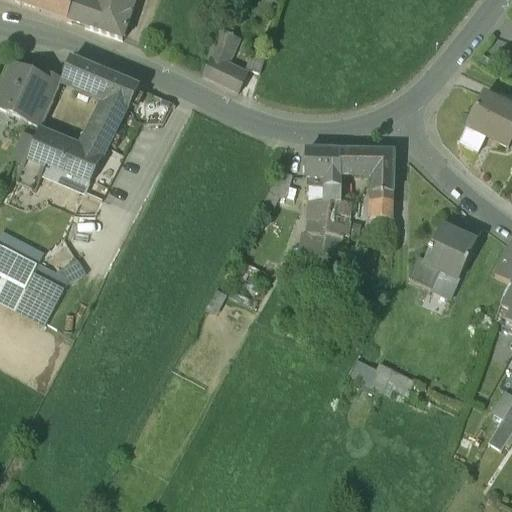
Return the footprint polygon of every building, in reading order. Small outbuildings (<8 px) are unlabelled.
[(2,0),(38,12),(42,0),(2,0)] [(42,0),(38,12),(67,23),(74,0),(42,0)] [(74,0),(67,23),(85,29),(95,0),(74,0)] [(137,1),(133,0),(95,0),(85,29),(122,42),(137,1)] [(241,33),(227,28),(228,24),(221,21),(217,33),(238,41),(241,33)] [(245,78),(225,69),(238,41),(217,33),(216,33),(210,49),(214,51),(204,77),(238,94),(245,78)] [(267,51),(253,46),(245,71),(260,75),(267,51)] [(85,67),(70,60),(61,83),(77,90),(85,67)] [(139,89),(85,67),(77,90),(107,102),(127,111),(128,111),(139,89)] [(42,82),(13,69),(0,98),(0,109),(41,128),(61,84),(45,77),(42,82)] [(511,100),(500,95),(495,106),(511,114),(511,100)] [(511,114),(495,106),(482,100),(466,131),(467,132),(459,148),(477,157),(485,141),(508,152),(511,144),(511,114)] [(127,111),(107,102),(83,149),(40,131),(27,159),(12,184),(35,193),(46,168),(89,187),(102,162),(101,161),(127,111)] [(341,152),(305,151),(306,179),(325,179),(325,188),(341,189),(341,173),(340,173),(341,152)] [(356,152),(341,152),(340,173),(341,173),(355,173),(356,152)] [(394,153),(356,152),(355,173),(355,178),(372,178),(370,220),(392,222),(394,153)] [(291,177),(279,173),(268,194),(279,196),(286,198),(291,177)] [(341,189),(325,188),(324,203),(324,204),(330,205),(341,204),(341,189)] [(279,196),(268,194),(258,211),(268,217),(279,196)] [(324,204),(324,203),(309,202),(306,221),(327,222),(330,205),(324,204)] [(341,204),(330,205),(327,222),(325,235),(325,236),(343,240),(349,205),(341,204)] [(392,222),(370,220),(370,227),(364,234),(363,244),(374,246),(375,244),(391,248),(392,222)] [(475,246),(440,230),(425,262),(418,259),(411,274),(408,280),(431,290),(439,272),(459,281),(475,246)] [(343,240),(325,236),(321,259),(339,263),(343,240)] [(511,245),(494,277),(509,286),(504,295),(500,306),(511,313),(511,315),(508,323),(511,325),(511,245)] [(38,267),(0,247),(0,279),(25,293),(38,268),(38,267)] [(56,277),(38,268),(25,293),(35,298),(41,286),(57,294),(60,292),(86,276),(77,264),(56,277)] [(459,281),(439,272),(431,290),(450,300),(459,281)] [(25,293),(0,279),(0,307),(43,331),(64,294),(60,292),(57,294),(41,286),(35,298),(25,293)] [(382,395),(387,382),(409,394),(413,384),(394,374),(359,358),(347,380),(382,395)] [(511,407),(502,423),(511,428),(511,407)]
